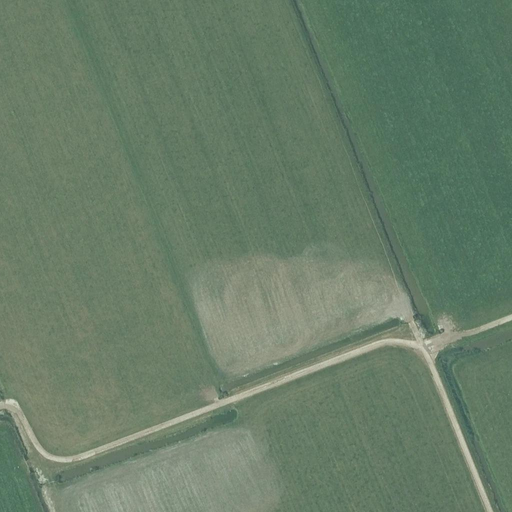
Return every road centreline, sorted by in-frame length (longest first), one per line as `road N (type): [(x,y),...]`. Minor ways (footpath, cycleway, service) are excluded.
road 1 (track): [(406,311),(423,346),(382,341),(69,459),(44,455),(16,408),(0,406)]
road 2 (track): [(511,318),(423,346),(490,511)]
